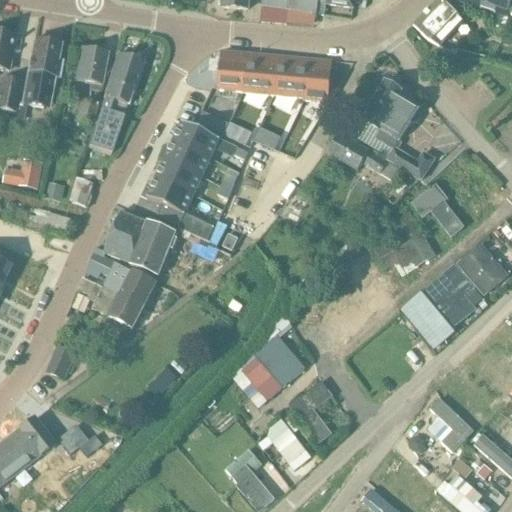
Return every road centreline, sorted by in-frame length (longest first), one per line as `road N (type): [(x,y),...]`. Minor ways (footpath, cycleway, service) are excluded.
road 1 (residential): [(0,406),(50,329),(115,177),(194,26)]
road 2 (residential): [(274,215),(376,35)]
road 3 (residential): [(376,35),(345,40),(194,26)]
